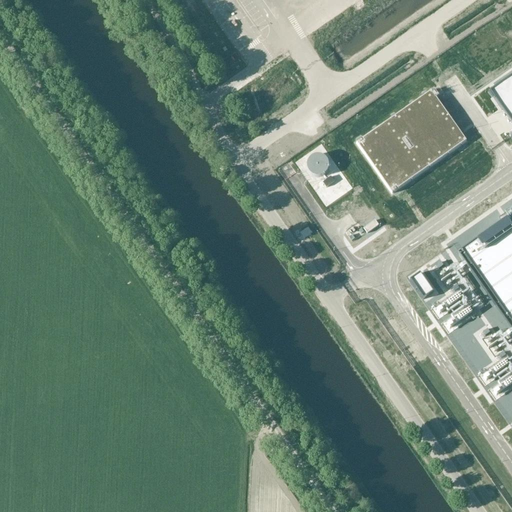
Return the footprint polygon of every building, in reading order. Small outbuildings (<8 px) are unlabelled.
[(511,76),(489,93),(511,126),(511,76)] [(430,92),(356,144),(392,195),(466,143),(430,92)] [(331,178),(322,184),(326,189),(334,183),(331,178)] [(511,218),(460,255),(511,329),(511,218)] [(420,274),(410,281),(423,300),(433,293),(420,274)]
